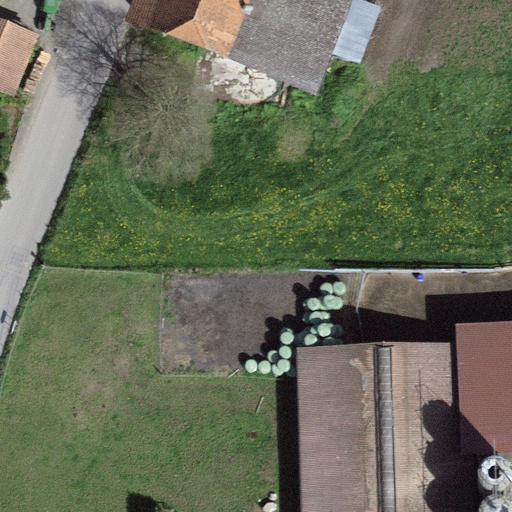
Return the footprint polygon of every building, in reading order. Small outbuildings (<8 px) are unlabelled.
[(169,0),(161,21),(313,80),(344,0),(169,0)] [(0,22),(0,95),(13,101),(21,80),(39,39),(0,22)] [(308,369),(310,511),(452,511),(450,367),(308,369)] [(511,476),(511,470),(509,464),(506,460),(501,457),(495,456),(489,456),(484,459),(480,463),(478,468),(477,474),(479,479),(481,483),(485,487),(490,489),(496,489),(501,488),(505,485),(509,481),(511,476)] [(511,511),(511,506),(511,503),(507,499),(502,496),(497,495),(491,495),(486,498),(482,502),(480,507),(479,511),(511,511)]
